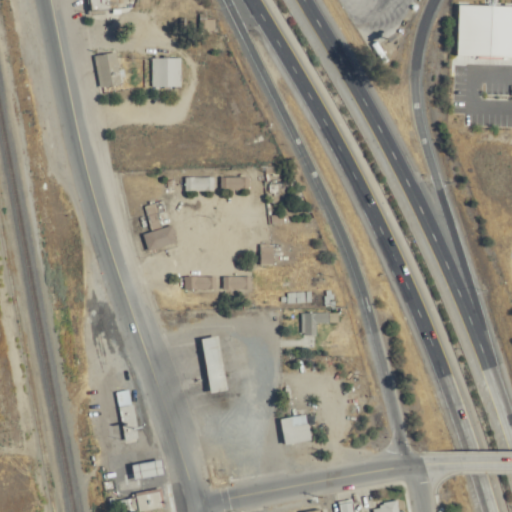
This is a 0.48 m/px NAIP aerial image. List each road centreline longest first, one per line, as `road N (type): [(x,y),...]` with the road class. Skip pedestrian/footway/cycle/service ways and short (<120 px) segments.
road 1 (motorway): [(256,0),(376,207),(492,511)]
road 2 (tertiary): [(47,0),(56,80),(88,208),(193,503)]
road 3 (motorway): [(230,0),(351,248),(408,466)]
road 4 (motorway): [(511,426),(417,187),(309,0)]
road 5 (motorway): [(499,387),(420,102),(418,63),(435,0)]
road 6 (tertiary): [(408,466),(193,503)]
